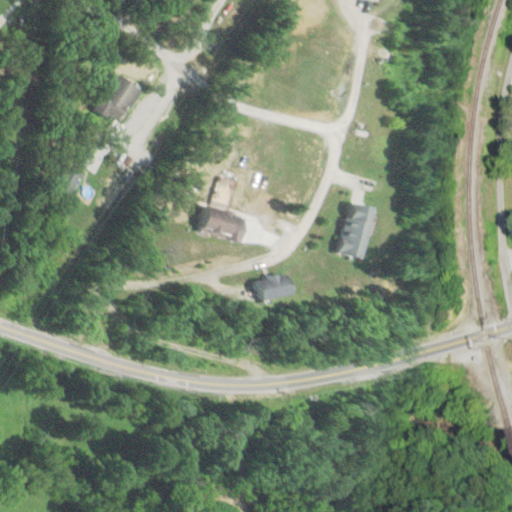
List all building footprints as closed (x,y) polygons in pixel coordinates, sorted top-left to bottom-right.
[(140,89),(113,74),(93,108),(121,124),(140,89)] [(82,175),(66,165),(53,187),(69,197),(82,175)] [(381,208),(352,204),(344,256),(374,260),(381,208)] [(244,242),(250,217),(206,206),(200,231),(244,242)] [(300,296),(296,274),(258,281),(262,303),(300,296)]
